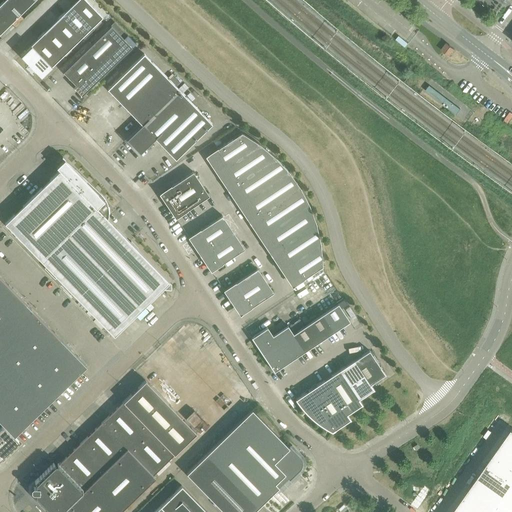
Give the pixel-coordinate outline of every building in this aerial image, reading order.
[(30,4),(26,0),(4,0),(0,4),(15,19),(30,4)] [(102,17),(86,0),(76,0),(71,5),(92,27),(102,17)] [(0,33),(15,19),(0,4),(0,3),(0,33)] [(92,27),(71,5),(61,15),(82,37),(92,27)] [(82,37),(61,15),(51,25),(71,47),(82,37)] [(71,47),(51,25),(40,35),(61,57),(71,47)] [(83,93),(131,47),(111,25),(63,72),(83,93)] [(61,57),(40,35),(30,45),(51,66),(61,57)] [(449,55),(454,49),(446,43),(441,50),(449,55)] [(51,66),(30,45),(20,55),(41,76),(51,66)] [(212,124),(144,54),(107,89),(142,125),(128,139),(132,143),(131,144),(132,144),(134,146),(135,145),(140,151),(154,138),(175,159),(212,124)] [(429,85),(425,91),(456,114),(460,109),(429,85)] [(217,173),(260,144),(241,133),(217,149),(207,156),(209,160),(209,161),(217,173)] [(227,189),(275,157),(260,144),(217,173),(227,189)] [(238,205),(289,172),(275,157),(227,189),(238,205)] [(138,249),(131,241),(130,242),(107,219),(108,216),(108,214),(108,212),(108,209),(108,207),(108,206),(107,204),(107,203),(106,201),(106,200),(105,198),(104,197),(103,195),(102,194),(101,193),(65,158),(56,166),(59,170),(4,223),(114,335),(161,290),(170,290),(171,284),(169,282),(137,250),(138,249)] [(209,195),(203,188),(193,171),(171,186),(171,187),(161,194),(163,198),(162,198),(175,218),(209,195)] [(249,221),(300,187),(289,172),(238,205),(249,221)] [(143,185),(148,180),(143,176),(139,181),(143,185)] [(260,237),(309,204),(300,187),(249,221),(260,237)] [(270,253),(315,223),(309,204),(260,237),(270,253)] [(200,254),(233,232),(222,215),(189,237),(200,254)] [(281,269),(320,244),(315,223),(270,253),(281,269)] [(211,271),(244,248),(233,232),(200,254),(211,271)] [(322,266),(320,244),(281,269),(289,282),(290,281),(292,285),(303,278),(303,279),(322,266)] [(273,292),(268,284),(257,268),(224,290),(237,310),(237,309),(240,313),(251,306),(251,307),(273,292)] [(86,365),(54,332),(0,276),(0,421),(13,435),(86,365)] [(349,321),(338,304),(323,313),(335,331),(349,321)] [(335,331),(323,313),(308,323),(320,341),(335,331)] [(320,341),(308,323),(293,333),(305,351),(320,341)] [(305,351),(293,333),(293,334),(287,325),(273,335),(290,361),(305,351)] [(290,361),(273,335),(272,335),(267,327),(252,337),(251,337),(274,372),(274,371),(290,361)] [(385,374),(369,350),(354,360),(370,384),(384,374),(385,375),(385,374)] [(370,384),(354,360),(339,370),(358,399),(373,389),(373,390),(373,389),(370,384)] [(362,404),(358,399),(339,370),(296,399),(295,399),(296,401),(298,404),(301,407),(302,409),(304,410),(306,413),(308,415),(311,417),(314,420),(315,421),(320,425),(322,426),(325,428),(328,430),(332,432),(335,430),(335,429),(349,419),(350,420),(350,419),(347,414),(361,404),(361,405),(362,404)] [(145,380),(123,401),(174,454),(196,432),(145,380)] [(152,474),(174,454),(123,401),(59,463),(84,491),(61,511),(118,511),(155,477),(152,474)] [(301,465),(302,463),(302,462),(302,461),(302,460),(301,459),(301,458),(301,457),(300,457),(300,456),(299,455),(289,445),(288,447),(252,409),(186,473),(224,511),(252,511),(278,487),(275,483),(284,474),(289,479),(299,469),(300,468),(300,467),(301,466),(301,465)] [(0,458),(19,440),(13,435),(3,424),(0,426),(0,458)] [(511,428),(502,441),(511,447),(511,428)] [(511,447),(502,441),(494,453),(511,466),(511,447)] [(511,466),(494,453),(485,465),(510,483),(511,480),(511,466)] [(61,511),(84,491),(59,463),(58,463),(57,464),(54,464),(53,463),(34,481),(35,482),(36,482),(36,486),(33,486),(32,486),(31,488),(31,490),(32,492),(33,492),(36,492),(35,496),(34,496),(49,511),(61,511)] [(485,465),(476,477),(502,495),(510,483),(485,465)] [(476,477),(468,490),(493,508),(502,495),(476,477)] [(511,484),(510,483),(502,495),(511,502),(511,484)] [(207,511),(181,485),(160,506),(154,511),(207,511)] [(468,490),(459,502),(473,511),(489,511),(493,508),(468,490)] [(502,495),(493,508),(499,511),(511,511),(511,502),(502,495)] [(473,511),(459,502),(451,511),(473,511)]
